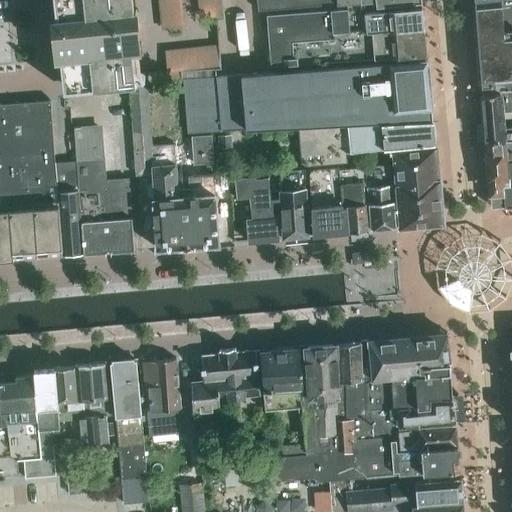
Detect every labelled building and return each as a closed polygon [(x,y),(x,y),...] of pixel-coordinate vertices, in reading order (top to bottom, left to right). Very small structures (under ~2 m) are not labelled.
[(54,0),(56,17),(53,18),(57,55),(60,55),(63,84),(88,82),(89,86),(135,82),(131,47),(139,46),(135,9),(118,11),(116,0),(54,0)] [(199,0),(201,15),(225,13),(223,0),(199,0)] [(421,6),(420,0),(256,0),(258,10),(337,3),(363,2),(364,11),(421,6)] [(511,0),(500,2),(500,0),(476,0),(474,0),(475,7),(476,7),(476,12),(475,12),(476,17),(483,17),(484,34),(477,35),(477,40),(478,40),(479,44),(477,45),(478,49),(479,49),(479,54),(478,54),(478,59),(480,59),(480,65),(479,65),(479,70),(481,70),(481,76),(480,76),(480,83),(511,80),(511,0)] [(423,26),(421,6),(364,11),(365,27),(366,29),(368,31),(423,26)] [(426,53),(423,26),(368,31),(366,29),(365,27),(349,29),(347,7),(303,11),(266,14),(270,65),(335,61),(426,53)] [(298,68),(257,72),(257,62),(240,64),(241,73),(183,78),(187,131),(282,126),(280,110),(312,108),(313,125),(433,118),(427,58),(298,69),(298,68)] [(176,181),(175,162),(174,143),(151,144),(147,84),(130,86),(136,173),(152,172),(153,181),(151,181),(148,184),(149,195),(152,198),(156,247),(158,247),(179,245),(195,244),(219,242),(214,173),(188,175),(188,180),(176,181)] [(511,125),(503,127),(501,111),(511,110),(511,90),(481,93),(484,122),(485,122),(486,139),(485,139),(488,178),(489,178),(490,193),(491,206),(504,205),(501,183),(508,183),(507,178),(508,178),(506,159),(511,158),(511,125)] [(50,100),(0,103),(0,258),(62,254),(50,100)] [(433,118),(313,125),(298,126),(302,166),(347,162),(345,151),(435,142),(433,118)] [(194,160),(192,136),(192,133),(181,133),(183,160),(194,160)] [(230,134),(218,134),(219,146),(231,146),(230,134)] [(194,163),(213,161),(211,135),(192,136),(194,160),(194,163)] [(442,222),(438,177),(435,146),(392,151),(399,226),(442,222)] [(76,170),(77,189),(82,252),(134,248),(129,178),(106,179),(104,157),(76,159),(76,170)] [(511,158),(506,159),(508,178),(507,178),(508,183),(501,183),(504,205),(504,206),(511,205),(511,158)] [(389,163),(365,165),(367,180),(371,228),(395,226),(389,163)] [(363,181),(367,180),(365,165),(339,169),(341,197),(342,197),(342,205),(347,204),(349,230),(368,229),(363,181)] [(308,234),(305,192),(304,169),(279,170),(279,183),(280,197),(282,214),(283,237),(308,234)] [(341,197),(339,169),(310,172),(311,200),(312,234),(349,230),(347,204),(342,205),(342,197),(341,197)] [(77,189),(76,170),(67,171),(69,189),(57,190),(62,254),(82,252),(77,189)] [(282,214),(280,197),(279,183),(279,170),(267,171),(268,176),(255,178),(254,175),(235,178),(237,197),(256,194),(259,216),(246,217),(248,240),(278,237),(276,215),(282,214)] [(371,338),(367,339),(371,378),(450,371),(449,353),(442,354),(440,333),(427,334),(376,339),(371,339),(371,338)] [(361,378),(360,339),(336,342),(338,381),(361,378)] [(337,434),(336,395),(338,394),(338,381),(336,342),(304,345),(307,394),(302,394),(303,405),(306,443),(307,453),(338,450),(338,434),(337,434)] [(302,386),(300,346),(259,348),(265,408),(303,405),(302,394),(301,394),(301,386),(302,386)] [(219,398),(260,394),(256,349),(235,351),(235,348),(219,350),(219,353),(201,355),(203,380),(190,381),(194,410),(220,408),(219,398)] [(183,431),(176,357),(142,360),(149,435),(183,431)] [(115,416),(118,452),(125,502),(149,500),(144,450),(135,359),(134,359),(134,360),(125,360),(125,363),(121,364),(121,361),(112,361),(110,361),(115,416)] [(106,362),(74,365),(77,399),(65,400),(66,410),(57,410),(58,420),(73,419),(73,416),(78,416),(106,414),(111,414),(106,362)] [(77,399),(74,365),(53,366),(57,410),(66,410),(65,400),(77,399)] [(58,420),(57,410),(53,366),(33,368),(34,374),(38,428),(51,427),(59,426),(58,420)] [(453,395),(451,373),(450,371),(371,378),(365,382),(344,384),(345,418),(368,416),(368,408),(397,406),(409,406),(409,408),(431,405),(430,397),(453,395)] [(38,428),(34,374),(16,376),(18,402),(23,464),(25,477),(43,476),(40,445),(38,428)] [(0,469),(12,468),(11,459),(5,388),(4,382),(4,381),(3,381),(0,381),(0,469)] [(399,426),(455,421),(453,395),(430,397),(431,405),(409,408),(409,406),(397,406),(368,408),(368,416),(345,418),(345,419),(338,419),(339,450),(353,451),(352,440),(355,439),(355,434),(383,432),(385,429),(384,417),(393,417),(393,412),(397,411),(399,426)] [(12,402),(6,403),(12,465),(17,465),(23,464),(18,402),(12,402)] [(106,422),(106,414),(78,416),(81,444),(108,442),(107,435),(112,434),(111,422),(106,422)] [(457,445),(455,424),(392,429),(393,436),(398,435),(399,449),(420,447),(457,445)] [(200,427),(201,437),(213,436),(212,426),(200,427)] [(51,427),(38,428),(40,445),(53,444),(51,427)] [(460,469),(457,445),(420,447),(399,449),(398,435),(393,436),(355,439),(352,440),(353,451),(339,450),(338,450),(307,453),(282,455),(282,456),(265,457),(267,481),(316,477),(317,481),(329,480),(352,478),(423,472),(460,469)] [(307,453),(306,443),(281,445),(282,455),(307,453)] [(53,444),(40,445),(43,476),(56,475),(53,444)] [(83,472),(81,444),(64,445),(67,474),(83,472)] [(260,458),(229,459),(229,481),(260,480),(260,458)] [(463,501),(461,477),(415,482),(390,484),(390,487),(353,490),(352,478),(329,480),(331,511),(339,511),(349,511),(374,509),(393,508),(393,504),(401,503),(417,502),(417,504),(463,501)] [(201,511),(200,482),(179,483),(180,511),(201,511)] [(463,511),(463,501),(417,504),(417,502),(401,503),(393,504),(393,508),(374,509),(374,511),(463,511)]
